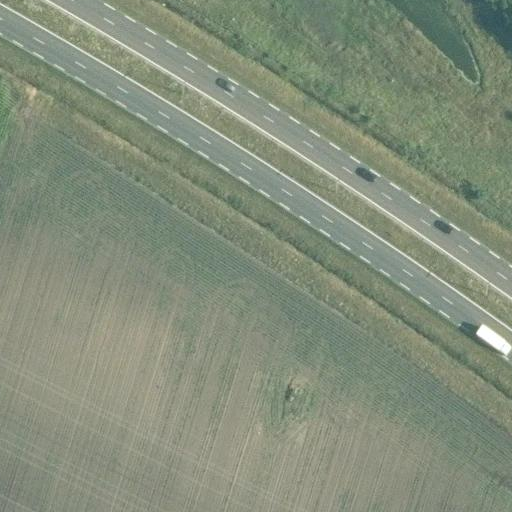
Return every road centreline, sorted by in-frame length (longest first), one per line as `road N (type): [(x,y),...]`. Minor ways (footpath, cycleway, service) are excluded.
road 1 (primary): [(0,20),(354,238),(511,349)]
road 2 (primary): [(511,285),(386,195),(65,0)]
